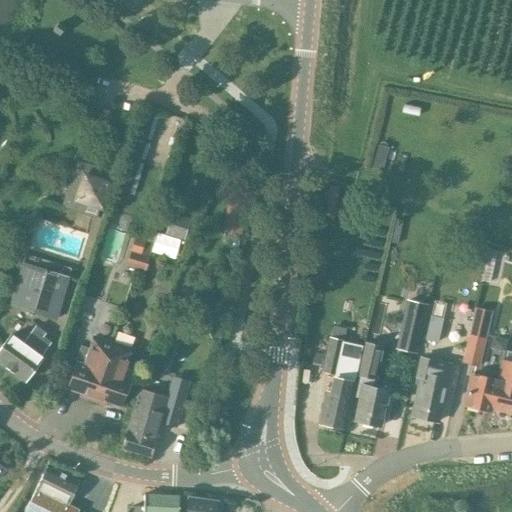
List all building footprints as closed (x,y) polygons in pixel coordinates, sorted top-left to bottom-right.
[(64,28),(58,24),(57,23),(53,30),(60,35),(64,28)] [(145,113),(120,192),(129,195),(154,116),(145,113)] [(76,160),(61,207),(97,219),(99,211),(102,212),(112,182),(108,181),(111,172),(76,160)] [(222,231),(240,235),(247,204),(229,200),(222,231)] [(145,239),(135,236),(130,252),(150,258),(157,233),(147,230),(145,237),(145,239)] [(126,267),(146,272),(150,258),(130,252),(126,267)] [(9,305),(56,320),(70,277),(23,262),(9,305)] [(180,319),(186,300),(175,297),(169,315),(180,319)] [(406,300),(395,349),(416,354),(427,304),(406,300)] [(474,307),(461,363),(479,367),(492,311),(474,307)] [(431,317),(425,340),(437,343),(442,319),(431,317)] [(324,320),(313,369),(334,374),(330,393),(326,392),(319,424),(344,429),(354,382),(361,347),(343,343),(347,325),(324,320)] [(0,362),(25,381),(43,357),(40,355),(50,343),(42,337),(45,334),(35,327),(24,343),(11,334),(0,349),(0,362)] [(93,401),(113,342),(93,336),(84,364),(76,362),(67,389),(82,394),(81,397),(93,401)] [(113,342),(93,401),(105,405),(106,402),(121,407),(130,380),(122,378),(131,349),(113,342)] [(359,398),(354,420),(365,423),(366,425),(375,427),(377,426),(380,426),(388,391),(372,387),(374,380),(381,346),(364,343),(356,376),(359,377),(355,398),(359,398)] [(420,378),(412,416),(437,422),(450,365),(421,359),(416,377),(420,378)] [(490,409),(491,409),(511,413),(511,361),(500,359),(497,371),(499,372),(490,409)] [(491,409),(490,409),(499,372),(497,371),(486,369),(485,377),(472,374),(464,406),(490,412),(491,409)] [(139,391),(134,407),(122,449),(150,457),(160,423),(177,428),(184,404),(183,404),(189,381),(180,379),(178,386),(170,384),(166,399),(139,391)] [(74,511),(72,511),(71,511),(69,511),(66,510),(78,487),(44,470),(23,511),(74,511)] [(127,511),(178,511),(179,496),(144,494),(143,506),(135,506),(132,507),(130,507),(129,509),(128,511),(127,511)] [(215,511),(217,501),(189,496),(186,511),(215,511)]
